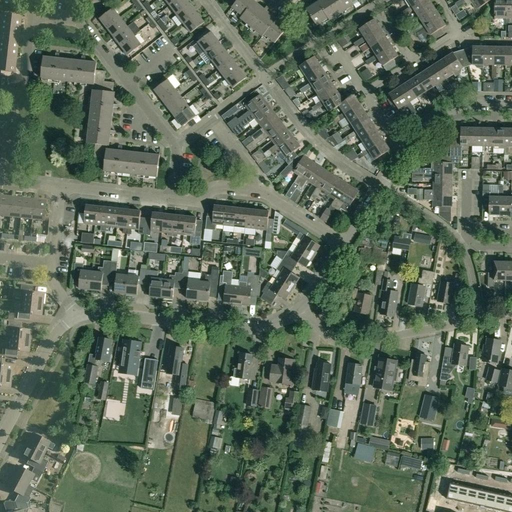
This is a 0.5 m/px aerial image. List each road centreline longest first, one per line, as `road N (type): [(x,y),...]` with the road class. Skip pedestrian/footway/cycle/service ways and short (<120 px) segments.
road 1 (residential): [(169,199),(170,139),(80,23),(31,16)]
road 2 (residential): [(511,312),(353,342),(332,339),(298,309)]
road 3 (residential): [(298,309),(242,329),(76,316)]
road 4 (residential): [(343,243),(262,193),(208,190),(197,201),(169,199)]
road 5 (residential): [(76,316),(51,339),(0,441)]
road 6 (residential): [(366,95),(451,39),(455,26),(438,0)]
road 7 (residential): [(511,106),(439,113),(403,151)]
